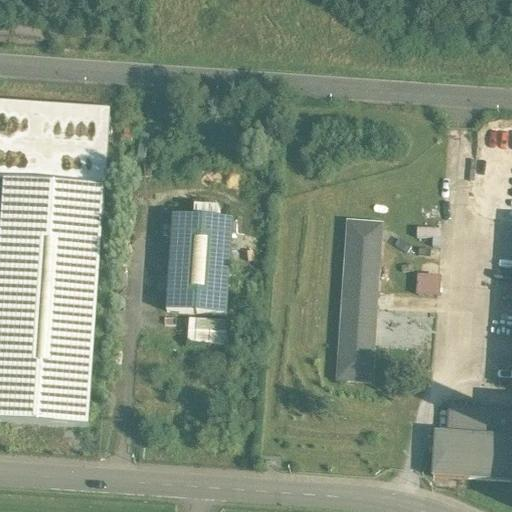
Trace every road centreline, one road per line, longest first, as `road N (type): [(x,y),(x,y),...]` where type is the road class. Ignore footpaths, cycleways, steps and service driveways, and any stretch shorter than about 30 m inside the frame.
road 1 (residential): [(511,99),(0,65)]
road 2 (residential): [(0,476),(369,496),(432,511)]
